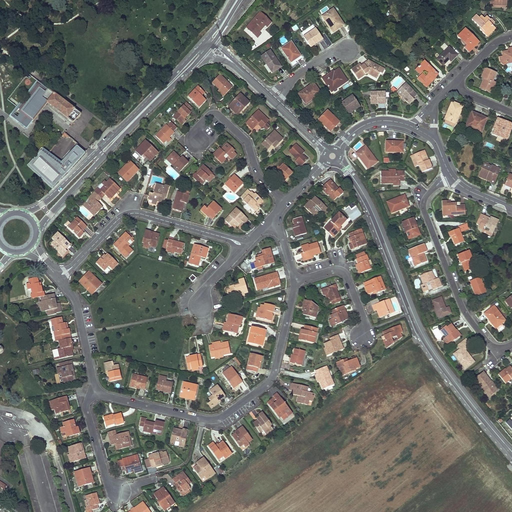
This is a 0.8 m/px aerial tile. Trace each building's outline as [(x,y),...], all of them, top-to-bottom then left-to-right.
[(343,25),(333,9),(323,16),(333,32),(337,29),(343,25)] [(271,23),(260,13),(248,26),(252,30),(251,31),(255,35),(258,32),(265,25),(267,27),(271,23)] [(480,18),(477,15),(472,20),(481,28),(480,29),(487,37),(491,33),(495,29),(492,26),(489,22),(490,20),(487,17),(485,19),(483,21),(480,18)] [(303,38),(310,48),(314,45),(312,42),(316,39),(318,42),(322,39),(315,29),(303,38)] [(479,42),(466,29),(458,36),(462,39),(467,45),(465,48),(469,52),(474,47),(479,42)] [(462,39),(459,42),(465,48),(467,45),(462,39)] [(291,62),(293,65),(294,64),(296,63),(294,60),(301,55),(291,41),(281,48),(291,62)] [(445,51),(449,47),(444,43),(440,47),(445,51)] [(457,55),(449,47),(437,59),(443,65),(448,60),(447,60),(448,58),(451,61),(453,59),(457,55)] [(511,47),(509,48),(509,51),(508,52),(507,51),(504,51),(502,52),(503,56),(501,56),(503,62),(506,61),(507,64),(511,63),(511,47)] [(270,51),(261,56),(272,73),(275,71),(277,69),(276,67),(279,65),(276,60),(275,60),(274,59),(275,58),(270,51)] [(500,62),(503,65),(507,64),(506,61),(503,62),(501,56),(499,57),(500,62)] [(357,66),(352,69),(358,78),(365,73),(366,74),(367,73),(377,78),(380,72),(378,71),(380,67),(369,60),(362,65),(360,63),(357,66)] [(423,74),(418,79),(426,87),(430,84),(434,80),(431,77),(433,75),(435,77),(438,74),(428,65),(427,66),(424,62),(417,69),(421,73),(424,70),(428,74),(425,77),(423,74)] [(329,74),(323,78),(331,90),(347,80),(339,69),(334,72),(332,74),(331,73),(329,74)] [(484,78),(480,87),(491,92),(495,83),(492,81),(496,73),(485,69),(483,74),(481,77),(484,78)] [(232,87),(219,75),(213,83),(219,89),(220,88),(226,94),(232,87)] [(44,87),(38,82),(18,107),(10,117),(27,129),(34,121),(47,103),(73,123),(82,114),(48,89),(44,87)] [(309,86),(299,93),(305,103),(320,93),(314,83),(309,86)] [(412,98),(416,95),(405,84),(397,92),(401,97),(401,96),(403,95),(405,96),(403,98),(405,100),(404,101),(406,103),(407,102),(409,104),(412,101),(414,100),(412,98)] [(198,86),(188,97),(199,107),(202,103),(206,100),(202,96),(200,94),(203,91),(198,86)] [(249,103),(239,94),(228,106),(233,110),(236,113),(242,107),(244,109),(249,103)] [(385,94),(370,94),(370,106),(377,106),(377,107),(381,107),(386,107),(385,94)] [(361,107),(353,96),(340,105),(348,116),(355,111),(361,107)] [(458,105),(452,102),(444,119),(455,123),(462,106),(458,105)] [(183,106),(173,117),(181,125),(184,122),(186,120),(185,118),(184,117),(189,112),(183,106)] [(327,110),(318,120),(331,131),(335,127),(340,122),(327,110)] [(268,121),(258,111),(246,123),(249,126),(252,129),(258,123),(261,127),(268,121)] [(478,115),(472,112),(466,126),(470,128),(471,126),(481,131),(486,120),(480,117),(480,116),(478,115)] [(495,129),(493,134),(506,139),(511,127),(505,124),(506,122),(504,121),(497,118),(493,128),(495,129)] [(174,132),(166,125),(155,136),(163,143),(166,140),(169,137),(174,132)] [(283,139),(274,131),(262,143),(266,147),(268,149),(272,145),(272,144),(271,143),(273,142),(277,146),(283,139)] [(158,153),(146,141),(135,151),(141,157),(143,155),(145,153),(151,160),(158,153)] [(394,142),(386,142),(386,152),(402,152),(403,142),(394,142)] [(220,148),(213,155),(221,164),(225,159),(223,157),(227,153),(229,155),(228,156),(231,159),(236,154),(233,151),(234,150),(230,147),(227,143),(223,147),(224,149),(222,151),(220,148)] [(304,153),(295,144),(289,151),(297,159),(295,161),(301,167),(303,164),(308,160),(304,156),(303,157),(301,155),(304,153)] [(36,155),(37,156),(43,150),(61,164),(77,147),(85,153),(77,146),(61,162),(48,153),(41,148),(36,155)] [(362,149),(356,153),(368,169),(377,162),(366,146),(362,149)] [(61,164),(43,150),(37,156),(27,167),(52,190),(85,153),(77,147),(61,164)] [(423,151),(414,155),(418,166),(420,165),(422,172),(431,169),(430,165),(428,160),(426,161),(425,158),(423,151)] [(180,158),(173,152),(166,158),(180,171),(188,163),(184,159),(182,157),(180,158)] [(138,170),(129,162),(118,173),(125,180),(129,176),(131,177),(138,170)] [(274,171),(276,174),(284,166),(282,164),(279,168),(278,167),(274,171)] [(491,167),(484,164),(478,176),(486,179),(486,178),(491,180),(491,181),(490,182),(494,184),(500,169),(492,165),(491,167)] [(196,174),(192,177),(200,185),(206,179),(209,182),(214,176),(211,173),(212,173),(204,165),(199,169),(202,171),(197,175),(196,174)] [(284,166),(276,174),(284,181),(289,176),(292,173),(284,166)] [(389,172),(381,172),(381,183),(393,183),(400,183),(400,181),(404,181),(404,172),(395,172),(389,172)] [(234,175),(225,184),(234,192),(243,184),(237,178),(234,175)] [(98,188),(94,192),(101,198),(104,194),(109,199),(113,195),(119,189),(110,179),(107,183),(105,181),(102,184),(104,186),(100,190),(98,188)] [(335,186),(331,180),(323,186),(326,189),(324,191),(328,195),(329,194),(334,200),(338,196),(338,197),(343,193),(339,189),(338,190),(335,186)] [(157,201),(164,203),(169,186),(164,185),(164,187),(156,184),(153,194),(150,193),(149,199),(153,200),(152,203),(156,204),(157,201)] [(178,192),(173,209),(181,211),(183,204),(183,202),(186,203),(188,195),(187,195),(189,191),(182,189),(181,192),(178,192)] [(93,198),(84,206),(93,216),(98,210),(102,207),(97,202),(101,198),(94,192),(91,195),(93,198)] [(255,195),(252,192),(244,201),(255,212),(258,208),(257,206),(258,205),(262,201),(255,194),(255,195)] [(405,195),(387,202),(391,212),(409,206),(407,202),(405,195)] [(309,202),(304,207),(315,217),(319,213),(314,208),(316,205),(323,212),(327,208),(315,197),(310,202),(309,202)] [(221,209),(213,202),(207,209),(204,206),(201,209),(205,214),(207,212),(210,215),(213,218),(221,209)] [(447,202),(442,202),(442,214),(451,213),(451,215),(457,215),(456,211),(460,211),(460,215),(465,214),(465,207),(460,207),(456,207),(456,204),(450,204),(447,204),(447,202)] [(247,219),(236,209),(225,221),(231,226),(233,223),(235,225),(237,223),(239,225),(240,226),(243,223),(247,219)] [(346,220),(339,214),(325,228),(333,237),(339,230),(337,228),(339,227),(346,220)] [(483,230),(492,234),(497,220),(494,218),(490,216),(490,218),(489,219),(484,217),(484,216),(481,214),(477,223),(481,225),(484,227),(483,230)] [(68,228),(79,238),(84,233),(82,231),(81,230),(85,225),(77,217),(71,224),(71,225),(68,228)] [(306,233),(301,217),(293,219),(295,226),(296,226),(296,228),(294,228),(293,229),(294,232),(296,236),(306,233)] [(413,218),(402,222),(409,239),(420,235),(418,230),(416,231),(414,226),(416,225),(413,218)] [(349,244),(351,250),(366,243),(361,229),(354,232),(356,236),(349,238),(351,244),(349,244)] [(452,236),(455,245),(463,242),(459,232),(458,229),(449,232),(450,237),(452,236)] [(144,243),(143,247),(148,249),(149,246),(156,248),(157,243),(155,243),(156,239),(158,240),(159,235),(154,233),(154,234),(150,233),(150,232),(148,232),(145,231),(142,243),(144,243)] [(70,244),(58,233),(52,239),(54,241),(51,244),(55,247),(54,248),(61,256),(66,251),(64,248),(65,246),(66,247),(70,244)] [(121,238),(114,245),(126,257),(132,251),(125,244),(131,238),(126,233),(121,238)] [(174,251),(181,253),(184,245),(178,243),(177,245),(172,244),(173,242),(173,241),(168,239),(166,247),(167,247),(166,250),(174,253),(174,251)] [(308,246),(302,248),(303,253),(304,257),(312,255),(320,253),(317,243),(308,246)] [(425,248),(424,244),(409,250),(412,258),(414,257),(417,265),(426,262),(424,255),(422,256),(421,254),(427,251),(425,248)] [(201,246),(194,245),(189,264),(198,266),(200,257),(205,258),(208,248),(201,246)] [(254,262),(256,268),(274,263),(271,253),(269,248),(262,251),(263,253),(264,256),(262,257),(261,254),(258,255),(258,257),(256,258),(257,262),(254,262)] [(475,268),(469,251),(458,255),(461,263),(462,262),(464,262),(465,264),(464,264),(467,271),(475,268)] [(100,260),(96,263),(103,270),(108,265),(111,269),(117,263),(108,254),(105,256),(104,258),(105,259),(103,260),(101,258),(100,260)] [(368,260),(367,255),(357,259),(358,264),(359,267),(359,268),(361,273),(370,269),(367,260),(368,260)] [(102,284),(88,271),(83,277),(79,281),(87,289),(89,287),(94,292),(102,284)] [(430,282),(433,290),(441,286),(438,278),(435,279),(432,271),(420,276),(423,284),(421,285),(423,292),(427,290),(425,283),(430,282)] [(280,284),(277,273),(255,280),(258,290),(268,287),(268,289),(279,286),(278,284),(280,284)] [(385,289),(380,276),(364,283),(367,291),(368,295),(374,292),(374,291),(377,289),(378,292),(385,289)] [(480,277),(470,281),(475,292),(476,296),(486,292),(480,277)] [(38,284),(37,278),(28,280),(29,284),(27,285),(28,290),(31,289),(32,291),(41,289),(41,286),(38,287),(37,284),(38,284)] [(230,290),(227,292),(229,298),(240,295),(241,297),(245,296),(244,294),(248,293),(244,279),(238,281),(239,286),(234,287),(234,286),(230,287),(230,289),(230,290)] [(337,289),(335,285),(321,290),(323,295),(328,293),(333,304),(340,301),(337,293),(336,290),(337,289)] [(31,294),(32,299),(40,297),(44,296),(43,292),(42,292),(41,289),(32,291),(32,294),(31,294)] [(44,296),(40,297),(41,302),(43,301),(44,307),(56,304),(54,298),(53,294),(44,296)] [(439,318),(451,314),(449,308),(445,309),(443,304),(442,298),(433,301),(433,302),(431,303),(433,308),(435,307),(439,317),(439,318)] [(393,312),(388,299),(373,305),(375,310),(377,309),(379,309),(380,312),(378,313),(380,317),(393,312)] [(304,311),(303,315),(315,317),(318,307),(311,302),(305,300),(303,307),(305,307),(304,311)] [(56,304),(44,307),(45,311),(47,310),(48,315),(56,314),(56,313),(61,312),(61,309),(60,306),(57,307),(56,304)] [(258,307),(256,317),(271,321),(272,314),(271,314),(272,312),(273,312),(274,309),(274,306),(265,304),(264,306),(261,305),(260,308),(258,307)] [(329,320),(331,324),(335,322),(336,325),(345,321),(344,320),(348,319),(345,312),(341,313),(341,314),(339,315),(338,312),(345,310),(343,306),(332,310),(333,314),(330,315),(332,319),(329,320)] [(505,320),(494,306),(484,314),(489,320),(491,319),(494,323),(493,324),(495,328),(496,328),(501,323),(505,320)] [(223,329),(223,331),(237,334),(239,326),(240,326),(242,317),(229,314),(227,323),(228,324),(228,327),(224,326),(223,329)] [(62,320),(61,317),(51,320),(53,326),(54,326),(54,327),(65,324),(64,323),(62,324),(62,320)] [(65,324),(54,327),(55,332),(54,332),(56,342),(58,341),(70,338),(69,329),(66,330),(65,324)] [(440,330),(450,343),(459,337),(454,331),(455,330),(453,327),(451,324),(447,327),(446,326),(440,330)] [(386,349),(394,343),(391,338),(396,336),(398,340),(402,337),(400,333),(402,332),(399,325),(383,332),(386,340),(383,341),(386,349)] [(301,340),(313,343),(317,329),(305,326),(304,330),(302,330),(301,334),(302,334),(301,340)] [(264,330),(252,327),(248,342),(262,346),(264,340),(261,339),(261,336),(263,337),(264,330)] [(324,347),(327,355),(343,349),(340,341),(337,335),(330,338),(331,341),(324,343),(325,347),(324,347)] [(71,342),(70,338),(58,341),(60,349),(58,349),(58,351),(71,348),(71,346),(73,346),(71,342)] [(466,338),(456,345),(459,349),(469,342),(466,338)] [(212,345),(209,346),(211,357),(215,356),(222,355),(231,353),(228,342),(220,343),(212,345)] [(470,344),(469,342),(459,349),(454,354),(465,368),(472,363),(467,357),(469,356),(466,351),(472,346),(470,344)] [(71,348),(58,351),(60,358),(73,356),(72,352),(71,348)] [(291,359),(290,362),(301,365),(304,351),(295,349),(293,357),(291,357),(291,359)] [(261,363),(262,357),(251,354),(248,365),(250,365),(249,371),(256,372),(258,367),(259,362),(261,363)] [(193,356),(186,358),(188,369),(192,368),(198,367),(203,366),(200,355),(193,356)] [(338,367),(342,375),(354,370),(354,369),(359,367),(356,358),(347,361),(343,363),(342,360),(337,362),(339,366),(338,367)] [(58,369),(59,374),(69,371),(72,371),(70,361),(59,363),(61,368),(58,369)] [(113,366),(112,362),(104,363),(106,372),(108,372),(108,374),(110,382),(121,380),(118,365),(113,366)] [(333,385),(326,366),(315,371),(316,374),(319,381),(322,389),(333,385)] [(232,367),(222,374),(233,388),(240,383),(242,381),(232,367)] [(505,370),(499,374),(505,383),(511,378),(511,379),(511,369),(511,367),(506,371),(505,370)] [(69,371),(59,374),(61,383),(73,381),(72,376),(71,374),(69,375),(69,371)] [(485,375),(483,372),(475,379),(482,388),(481,389),(484,393),(486,392),(490,396),(497,390),(491,381),(490,382),(488,384),(486,382),(489,380),(485,375)] [(132,377),(130,386),(136,388),(136,385),(140,386),(140,387),(145,389),(147,378),(138,376),(137,378),(132,377)] [(167,378),(159,376),(157,389),(166,392),(170,393),(172,383),(166,381),(167,378)] [(198,386),(183,383),(180,396),(185,397),(185,395),(195,398),(198,386)] [(298,396),(296,402),(307,405),(308,399),(312,400),(313,396),(311,395),(311,393),(306,392),(307,387),(293,384),(291,389),(292,389),(292,391),(291,394),(298,396)] [(226,397),(218,386),(210,391),(213,395),(209,398),(211,401),(209,403),(212,407),(219,402),(217,400),(221,398),(223,400),(226,397)] [(272,401),(268,404),(278,418),(280,416),(282,420),(292,413),(277,393),(273,396),(274,397),(277,401),(274,404),(272,401)] [(56,414),(69,410),(67,403),(66,397),(52,401),(54,410),(56,414)] [(260,424),(255,427),(260,433),(262,431),(265,434),(273,429),(270,425),(271,424),(262,412),(258,415),(259,416),(256,419),(257,420),(260,424)] [(111,415),(103,417),(104,421),(105,426),(115,423),(116,425),(123,423),(121,414),(112,416),(111,415)] [(141,418),(139,425),(144,426),(143,431),(161,435),(163,424),(159,423),(155,421),(154,424),(145,422),(146,419),(141,418)] [(75,428),(73,420),(63,423),(64,427),(60,428),(62,434),(65,433),(66,435),(67,437),(79,434),(78,431),(77,427),(75,428)] [(235,433),(232,436),(239,447),(243,444),(244,447),(249,444),(247,442),(252,439),(243,427),(240,428),(238,430),(240,434),(237,436),(235,433)] [(177,430),(173,429),(170,442),(174,443),(175,441),(179,442),(178,446),(184,448),(187,431),(184,430),(182,430),(181,432),(177,431),(177,430)] [(114,430),(108,432),(110,441),(112,440),(111,436),(116,435),(114,430)] [(129,437),(128,432),(116,435),(111,436),(112,440),(110,441),(111,445),(114,444),(116,444),(118,450),(129,447),(127,438),(129,437)] [(213,443),(208,446),(217,460),(222,456),(224,459),(231,453),(223,442),(216,447),(213,443)] [(83,451),(81,444),(68,447),(70,455),(71,454),(73,462),(85,458),(83,451)] [(162,451),(148,455),(149,458),(151,466),(151,468),(155,466),(155,465),(161,463),(161,465),(169,462),(166,451),(162,452),(162,451)] [(142,471),(137,455),(122,459),(126,473),(134,471),(136,470),(136,472),(142,471)] [(198,465),(193,469),(200,479),(204,476),(206,479),(215,473),(204,458),(201,460),(196,463),(198,465)] [(90,472),(89,468),(74,472),(76,478),(79,477),(81,485),(92,483),(89,473),(90,472)] [(179,484),(175,487),(180,493),(183,491),(185,494),(190,491),(189,490),(191,489),(190,488),(188,484),(190,482),(184,474),(182,475),(183,476),(181,477),(179,475),(172,480),(175,483),(179,480),(182,484),(180,486),(179,484)] [(174,502),(163,488),(158,491),(153,494),(158,501),(157,502),(163,510),(174,502)] [(98,498),(96,493),(86,496),(88,503),(89,507),(86,508),(87,510),(85,511),(84,511),(91,511),(91,510),(98,508),(97,504),(99,504),(98,498)]
